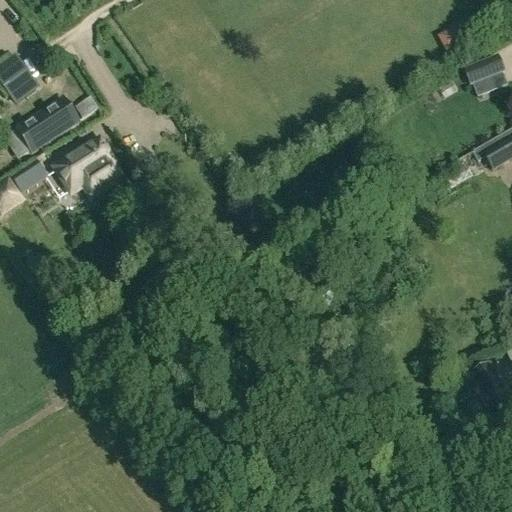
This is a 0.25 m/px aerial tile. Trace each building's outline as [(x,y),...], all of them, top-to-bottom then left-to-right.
[(475,19),(446,33),(454,49),(483,35),(475,19)] [(0,88),(14,108),(40,89),(15,56),(0,67),(0,88)] [(498,57),(463,71),(470,88),(505,74),(498,57)] [(5,142),(14,157),(18,162),(30,154),(32,157),(81,125),(63,98),(14,130),(17,134),(5,142)] [(511,163),(511,132),(474,155),(480,164),(486,159),(495,174),(511,163)] [(89,204),(127,180),(102,142),(68,163),(69,165),(57,173),(72,196),(81,190),(89,204)] [(11,181),(0,187),(0,207),(4,214),(24,201),(20,195),(52,180),(46,167),(12,183),(11,181)] [(451,191),(472,179),(466,168),(445,180),(451,191)] [(322,268),(301,280),(303,285),(301,286),(307,297),(314,293),(315,294),(331,285),(322,268)] [(221,306),(237,296),(232,289),(216,298),(221,306)] [(360,332),(356,322),(351,312),(328,322),(337,341),(360,332)] [(489,363),(471,372),(490,411),(508,402),(489,363)]
